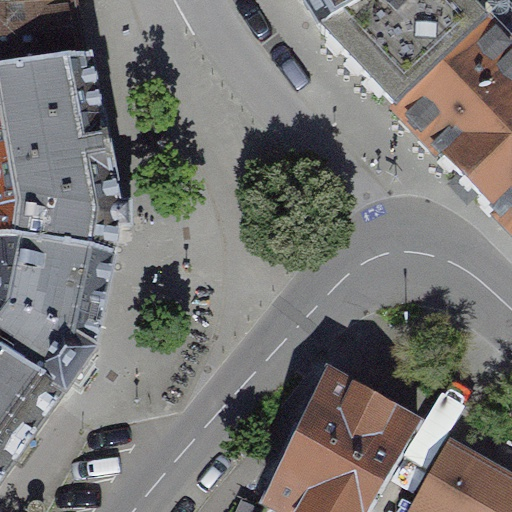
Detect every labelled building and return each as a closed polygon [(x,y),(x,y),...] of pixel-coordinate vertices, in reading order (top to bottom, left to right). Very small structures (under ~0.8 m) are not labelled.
[(72,0),(0,0),(0,17),(73,6),(72,0)] [(302,0),(324,34),(379,0),(302,0)] [(379,0),(324,34),(511,230),(511,53),(473,14),(483,3),(480,0),(379,0)] [(0,81),(87,68),(73,6),(0,17),(0,81)] [(0,241),(3,242),(116,262),(121,226),(92,67),(87,68),(0,81),(0,241)] [(0,274),(0,350),(65,399),(101,345),(116,262),(3,242),(0,274)] [(0,492),(3,488),(65,399),(0,350),(0,492)] [(329,379),(268,511),(375,511),(424,432),(329,379)] [(511,511),(511,483),(451,448),(415,508),(415,511),(511,511)]
